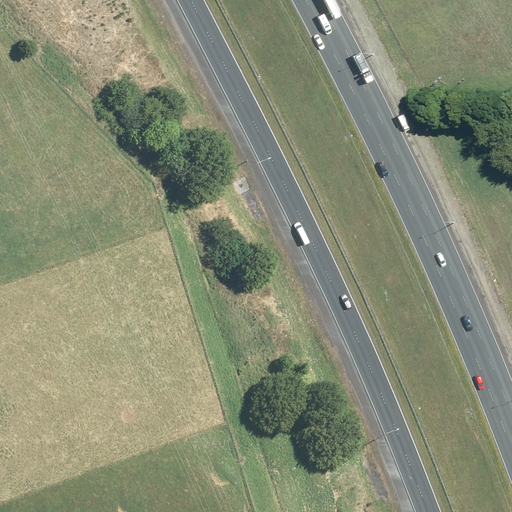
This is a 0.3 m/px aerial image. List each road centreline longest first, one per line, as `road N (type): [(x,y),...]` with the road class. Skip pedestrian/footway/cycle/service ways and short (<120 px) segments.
road 1 (motorway): [(429,511),(366,357),(189,0)]
road 2 (motorway): [(304,0),(398,185),(511,447)]
